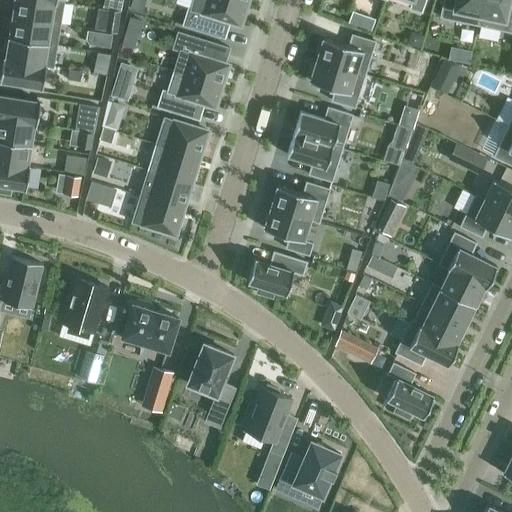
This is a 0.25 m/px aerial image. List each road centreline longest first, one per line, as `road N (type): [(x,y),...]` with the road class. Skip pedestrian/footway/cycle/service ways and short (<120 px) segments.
road 1 (residential): [(201,284),(311,364),(372,433),(410,492)]
road 2 (residential): [(201,284),(291,0)]
road 3 (residential): [(511,286),(410,492)]
road 4 (residential): [(0,213),(126,249),(201,284)]
road 5 (residential): [(451,511),(511,388)]
